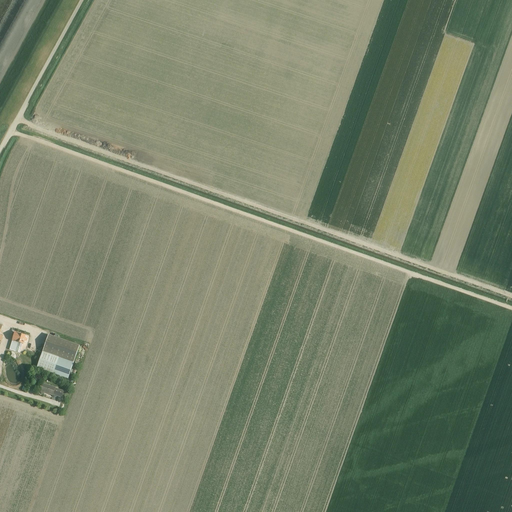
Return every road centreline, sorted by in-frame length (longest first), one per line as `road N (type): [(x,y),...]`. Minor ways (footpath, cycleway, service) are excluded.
road 1 (track): [(511,308),(10,131)]
road 2 (track): [(17,118),(511,296)]
road 3 (unclassified): [(0,149),(81,0)]
